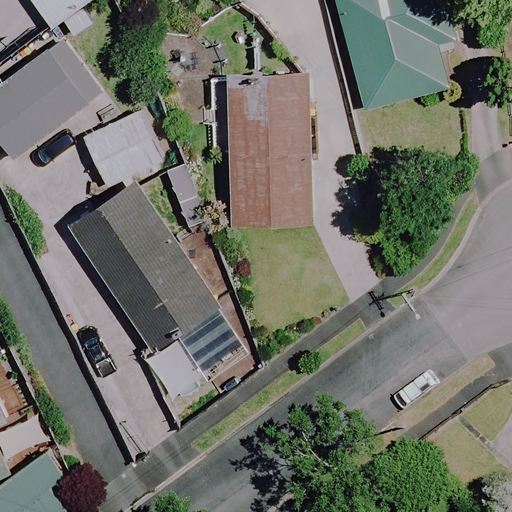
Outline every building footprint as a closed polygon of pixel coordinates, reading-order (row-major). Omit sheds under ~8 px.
[(88,0),(49,0),(60,17),(88,0)] [(338,0),(362,110),(456,90),(437,0),(338,0)] [(315,224),(313,74),(213,76),(214,128),(234,128),(235,225),(315,224)] [(53,134),(24,78),(0,90),(0,150),(4,159),(53,134)] [(221,307),(143,183),(74,226),(151,350),(221,307)] [(0,446),(0,423),(6,421),(0,409),(0,511),(77,511),(82,510),(55,453),(13,473),(0,446)]
